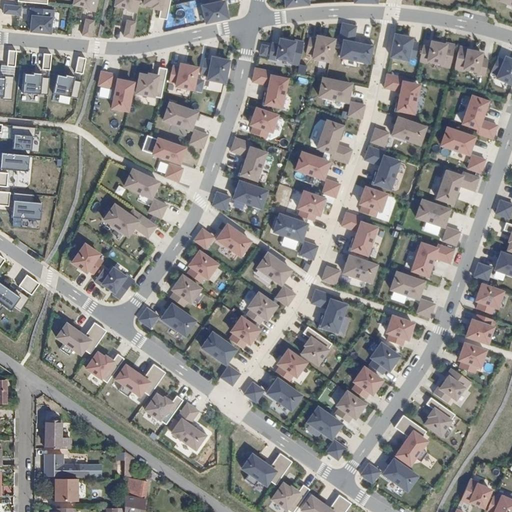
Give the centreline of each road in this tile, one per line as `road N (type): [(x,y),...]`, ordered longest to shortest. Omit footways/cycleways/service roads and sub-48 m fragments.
road 1 (residential): [(390,13),(368,133),(313,284),(229,404)]
road 2 (residential): [(342,484),(441,331),(511,126)]
road 3 (residential): [(119,326),(201,200),(253,22)]
road 4 (residential): [(0,38),(127,48),(253,22)]
road 5 (residential): [(224,510),(31,377)]
road 6 (residential): [(0,241),(119,326)]
road 7 (residential): [(229,404),(342,484)]
road 8 (residential): [(253,22),(390,13)]
road 9 (residential): [(119,326),(229,404)]
road 10 (residential): [(25,511),(31,377)]
road 11 (residential): [(390,13),(511,37)]
